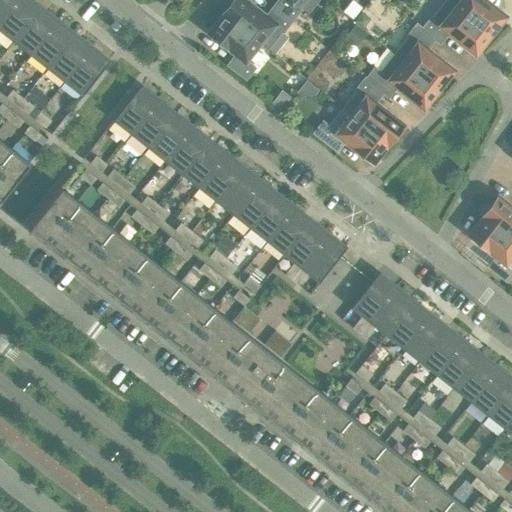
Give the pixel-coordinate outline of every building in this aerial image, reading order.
[(0,0),(0,21),(16,0),(0,0)] [(0,30),(13,41),(41,5),(34,0),(16,0),(0,21),(0,30)] [(282,32),(291,21),(272,6),(265,16),(244,0),(233,0),(222,14),(267,49),(281,31),(282,32)] [(305,0),(276,0),(272,6),(291,21),(301,9),(299,8),(305,0)] [(490,35),(445,0),(432,17),(430,16),(421,27),(416,23),(415,24),(440,43),(448,33),(475,54),(490,35)] [(505,16),(484,0),(445,0),(490,35),(505,16)] [(30,54),(58,18),(41,5),(13,41),(30,54)] [(246,60),(259,43),(267,49),(222,14),(208,32),(235,54),(226,64),(245,79),(255,67),(246,60)] [(47,67),(75,32),(58,18),(30,54),(47,67)] [(453,70),(426,49),(434,39),(439,43),(440,43),(415,24),(406,35),(409,38),(394,55),(438,89),(453,70)] [(64,81),(92,45),(75,32),(47,67),(64,81)] [(81,95),(108,61),(109,59),(92,45),(64,81),(81,95)] [(438,89),(394,55),(380,72),(374,66),(364,78),(388,97),(396,86),(423,108),(438,89)] [(402,124),(374,102),(382,93),(388,97),(364,78),(354,89),(356,90),(342,108),(386,143),(402,124)] [(130,133),(158,98),(141,84),(113,119),(130,133)] [(23,98),(12,89),(6,97),(17,105),(23,98)] [(28,114),(34,106),(23,98),(17,105),(28,114)] [(147,147),(175,111),(158,98),(130,133),(147,147)] [(12,111),(1,103),(0,103),(0,113),(6,118),(12,111)] [(372,162),(386,143),(342,108),(328,125),(322,120),(313,132),(336,151),(345,140),(372,162)] [(23,120),(12,111),(6,118),(17,127),(23,120)] [(51,120),(40,111),(34,119),(45,127),(51,120)] [(164,160),(192,125),(175,111),(147,147),(164,160)] [(40,134),(29,125),(23,132),(34,141),(40,134)] [(181,173),(209,138),(192,125),(164,160),(181,173)] [(198,187),(226,151),(209,138),(181,173),(198,187)] [(0,145),(0,198),(4,193),(25,166),(0,145)] [(215,200),(243,165),(226,151),(198,187),(215,200)] [(100,171),(106,164),(95,155),(89,163),(100,171)] [(232,214),(260,178),(243,165),(215,200),(232,214)] [(90,185),(96,178),(85,169),(79,176),(90,185)] [(123,177),(112,169),(106,176),(117,185),(123,177)] [(134,186),(123,177),(117,185),(128,193),(134,186)] [(249,227),(277,191),(260,178),(232,214),(249,227)] [(112,191),(101,182),(96,189),(107,198),(112,191)] [(464,511),(57,190),(30,224),(395,511),(464,511)] [(118,207),(123,200),(112,191),(107,198),(118,207)] [(266,240),(294,205),(277,191),(249,227),(266,240)] [(151,211),(157,204),(146,195),(140,203),(151,211)] [(511,207),(498,196),(491,206),(487,203),(479,213),(511,238),(511,207)] [(168,213),(157,204),(151,211),(162,220),(168,213)] [(283,254),(311,218),(294,205),(266,240),(283,254)] [(146,218),(135,209),(130,216),(141,225),(146,218)] [(511,238),(479,213),(483,216),(468,234),(495,256),(487,266),(506,281),(511,272),(511,238)] [(157,226),(146,218),(141,225),(152,233),(157,226)] [(291,279),(328,231),(311,218),(283,254),(293,262),(284,274),(291,279)] [(191,231),(180,222),(174,230),(185,238),(191,231)] [(196,247),(202,239),(191,231),(185,238),(196,247)] [(318,281),(344,248),(346,246),(328,231),(291,279),(298,285),(307,273),(318,281)] [(180,244),(169,236),(164,243),(175,251),(180,244)] [(186,260),(191,253),(180,244),(175,251),(186,260)] [(225,258),(214,249),(208,256),(219,265),(225,258)] [(230,274),(236,266),(225,258),(219,265),(230,274)] [(214,271),(203,263),(198,269),(209,278),(214,271)] [(220,287),(225,280),(214,271),(209,278),(220,287)] [(359,333),(396,285),(378,271),(350,307),(361,315),(352,327),(359,333)] [(253,292),(259,284),(248,276),(243,283),(253,292)] [(385,334),(413,299),(396,285),(359,333),(365,338),(375,326),(385,334)] [(248,298),(238,290),(232,297),(243,305),(248,298)] [(402,348),(430,312),(413,299),(385,334),(402,348)] [(419,361),(447,325),(430,312),(402,348),(419,361)] [(436,374),(464,339),(447,325),(419,361),(436,374)] [(453,388),(481,352),(464,339),(436,374),(453,388)] [(470,401),(498,366),(481,352),(453,388),(470,401)] [(366,381),(372,373),(361,364),(355,372),(366,381)] [(487,415),(511,383),(511,376),(498,366),(470,401),(487,415)] [(355,394),(361,387),(350,378),(344,385),(355,394)] [(395,392),(384,383),(378,390),(389,399),(395,392)] [(504,428),(511,417),(511,383),(487,415),(504,428)] [(406,400),(395,392),(389,399),(400,408),(406,400)] [(384,405),(373,397),(368,403),(379,412),(384,405)] [(395,414),(384,405),(379,412),(390,421),(395,414)] [(429,418),(418,410),(412,417),(423,426),(429,418)] [(440,427),(429,418),(423,426),(434,434),(440,427)] [(418,432),(407,423),(402,430),(413,439),(418,432)] [(429,441),(418,432),(413,439),(424,448),(429,441)] [(463,445),(452,436),(446,444),(457,452),(463,445)] [(468,461),(474,454),(463,445),(457,452),(468,461)] [(452,459),(441,450),(436,457),(447,466),(452,459)] [(463,467),(452,459),(447,466),(458,474),(463,467)] [(497,472),(486,463),(480,471),(491,479),(497,472)] [(502,488),(508,481),(497,472),(491,479),(502,488)] [(486,486),(475,477),(469,484),(480,492),(486,486)] [(497,494),(486,486),(480,492),(491,501),(497,494)] [(510,511),(511,509),(511,506),(503,499),(497,506),(505,511),(510,511)]
